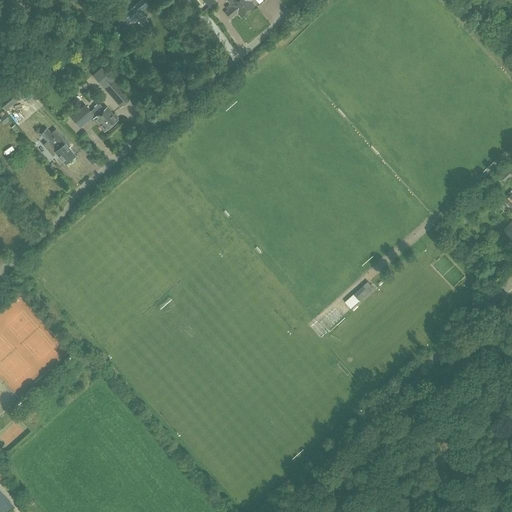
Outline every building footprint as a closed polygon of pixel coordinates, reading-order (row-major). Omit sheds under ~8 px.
[(112,23),(118,29),(146,7),(141,0),(112,23)] [(225,13),(230,19),(237,13),(240,17),(254,6),(251,1),(251,0),(226,0),(230,4),(228,7),(229,9),(225,13)] [(78,57),(86,50),(82,46),(75,53),(78,57)] [(34,73),(41,82),(48,76),(44,71),(49,68),(46,64),(41,67),(34,73)] [(104,89),(120,108),(131,99),(115,79),(104,89)] [(85,95),(90,101),(98,94),(93,88),(85,95)] [(0,100),(0,105),(5,111),(15,102),(8,94),(0,100)] [(104,132),(117,120),(107,108),(104,110),(99,104),(91,111),(85,105),(70,117),(80,128),(92,118),(104,132)] [(56,152),(65,164),(75,156),(67,146),(68,145),(58,133),(56,135),(53,131),(51,133),(47,128),(41,133),(48,142),(51,141),(58,150),(56,152)] [(8,151),(10,156),(18,153),(16,148),(8,151)] [(511,175),(511,174),(506,168),(499,175),(505,182),(511,175)] [(345,302),(351,309),(374,288),(368,281),(345,302)] [(0,511),(5,511),(12,506),(0,491),(0,471),(2,470),(0,468),(0,511)]
